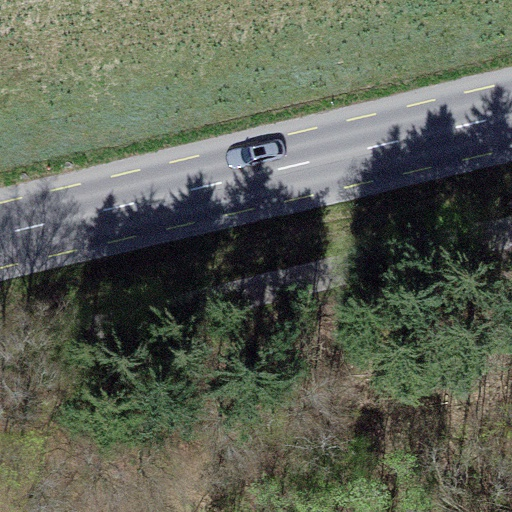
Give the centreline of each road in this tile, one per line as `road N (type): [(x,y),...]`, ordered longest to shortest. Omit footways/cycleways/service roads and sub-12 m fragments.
road 1 (primary): [(0,239),(511,117)]
road 2 (track): [(0,362),(511,254)]
